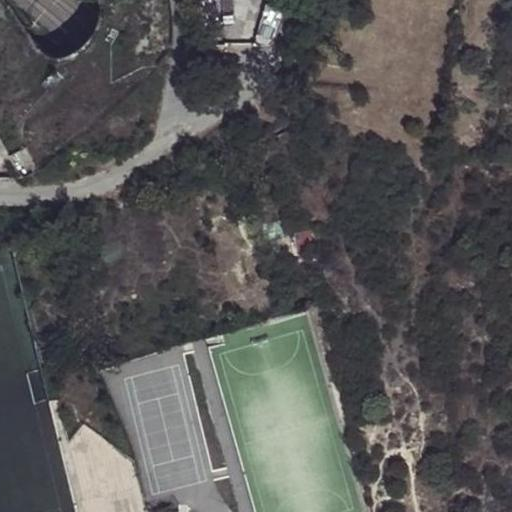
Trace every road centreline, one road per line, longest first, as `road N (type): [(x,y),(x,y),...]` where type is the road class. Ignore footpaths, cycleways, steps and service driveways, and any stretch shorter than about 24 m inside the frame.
road 1 (unclassified): [(169,148),(243,109),(301,14)]
road 2 (unclassified): [(0,201),(113,184),(169,148)]
road 3 (unclassified): [(169,148),(180,0)]
